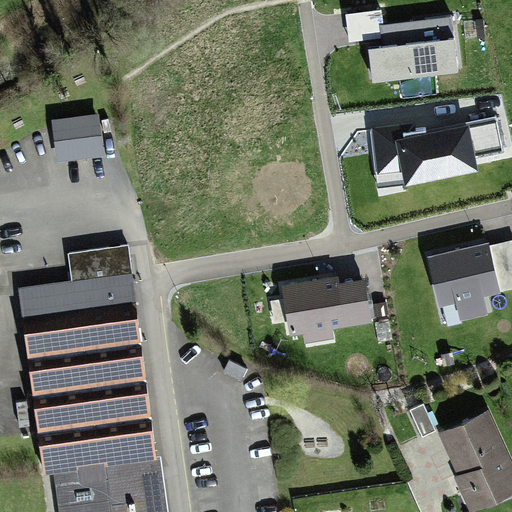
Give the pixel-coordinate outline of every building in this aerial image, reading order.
[(380,11),(347,15),(350,40),(382,36),(384,49),(370,51),(374,81),(457,71),(450,18),(382,26),(380,11)] [(98,116),(53,121),(58,160),(103,155),(98,116)] [(495,122),(416,137),(413,125),(374,130),(379,184),(406,182),(407,184),(476,170),(473,155),(500,150),(495,122)] [(487,245),(429,258),(440,305),(458,301),(462,318),(485,313),(481,295),(511,287),(511,242),(488,248),(487,245)] [(166,511),(135,276),(22,291),(51,511),(166,511)] [(336,278),(282,287),(291,335),(304,332),(306,342),(332,338),(331,328),(370,322),(363,281),(338,285),(336,278)] [(511,465),(488,413),(439,435),(473,510),(511,493),(511,465)]
